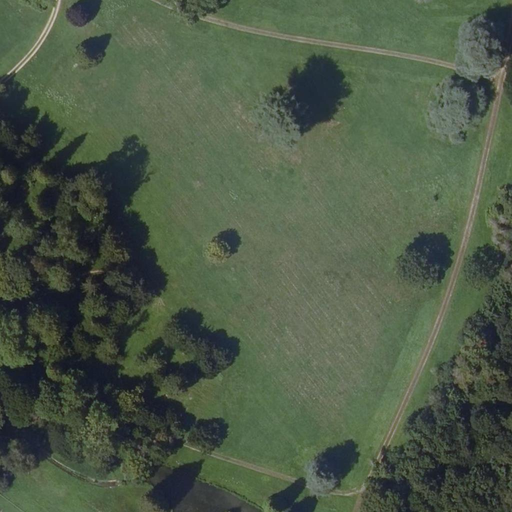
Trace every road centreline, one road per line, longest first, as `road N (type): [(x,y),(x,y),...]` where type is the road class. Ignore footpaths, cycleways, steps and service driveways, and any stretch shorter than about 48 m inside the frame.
road 1 (track): [(0,222),(48,375),(66,395),(365,500)]
road 2 (track): [(365,500),(466,252),(511,42)]
road 3 (track): [(160,0),(248,28),(505,76)]
